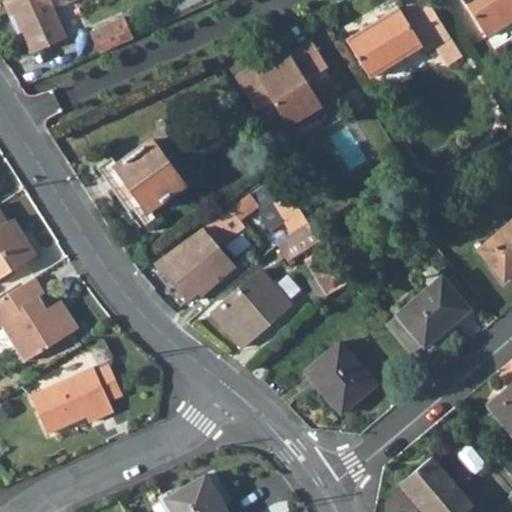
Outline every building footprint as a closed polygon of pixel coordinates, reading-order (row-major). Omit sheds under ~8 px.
[(2,0),(9,15),(13,13),(22,31),(32,52),(67,37),(50,0),(59,0),(61,4),(69,0),(2,0)] [(346,38),(369,77),(421,46),(425,53),(435,47),(450,38),(427,0),(404,14),(400,7),(346,38)] [(511,0),(463,0),(487,36),(511,19),(511,0)] [(9,15),(17,33),(22,31),(13,13),(9,15)] [(90,32),(99,52),(133,37),(124,17),(90,32)] [(435,47),(445,65),(460,56),(450,38),(435,47)] [(236,77),(275,140),(292,129),(289,124),(320,104),(322,106),(339,95),(328,77),(311,87),(306,79),(327,66),(311,40),(289,53),(288,51),(271,62),(274,67),(260,76),(253,66),(236,77)] [(97,164),(143,228),(158,217),(151,207),(183,184),(151,140),(119,163),(112,153),(97,164)] [(230,207),(239,218),(258,205),(262,210),(273,202),(286,221),(293,232),(309,221),(277,172),(230,207)] [(286,221),(273,202),(262,210),(258,213),(269,231),(286,221)] [(202,227),(155,262),(188,300),(198,291),(202,295),(236,264),(220,245),(245,226),(239,218),(230,207),(202,227)] [(0,277),(38,254),(26,236),(18,241),(13,234),(15,233),(8,221),(0,208),(0,277)] [(26,236),(14,217),(8,221),(15,233),(13,234),(18,241),(26,236)] [(511,219),(478,248),(504,279),(511,272),(511,219)] [(283,252),(288,259),(302,251),(320,239),(309,221),(293,232),(277,241),(277,242),(283,252)] [(302,251),(306,257),(324,246),(320,239),(302,251)] [(277,242),(262,254),(268,263),(274,258),(279,254),(283,252),(277,242)] [(310,281),(322,299),(328,293),(347,283),(324,246),(306,257),(318,276),(310,281)] [(333,256),(338,266),(349,259),(343,250),(333,256)] [(338,266),(341,270),(351,264),(349,259),(338,266)] [(212,313),(240,346),(292,302),(289,299),(276,284),(263,269),(212,313)] [(287,274),(276,284),(289,299),(300,289),(287,274)] [(422,343),(424,346),(469,307),(442,275),(397,314),(398,315),(422,343)] [(0,325),(3,324),(26,361),(79,327),(61,299),(46,308),(39,296),(45,292),(35,276),(0,298),(0,325)] [(387,325),(411,353),(422,343),(398,315),(387,325)] [(340,341),(306,370),(341,412),(375,383),(340,341)] [(30,394),(47,433),(87,415),(94,412),(97,418),(114,410),(109,398),(96,370),(94,365),(30,394)] [(96,370),(109,398),(122,392),(110,365),(96,370)] [(511,382),(487,404),(511,433),(511,382)] [(87,415),(90,421),(97,418),(94,412),(87,415)] [(466,448),(460,453),(460,458),(471,472),(476,472),(482,467),(482,462),(471,449),(466,448)] [(431,511),(461,511),(472,504),(432,457),(401,483),(416,500),(421,496),(433,510),(431,511)] [(205,473),(199,477),(218,509),(224,505),(205,473)] [(199,477),(154,503),(159,511),(228,511),(224,505),(218,509),(199,477)] [(416,500),(425,511),(431,511),(433,510),(421,496),(416,500)]
